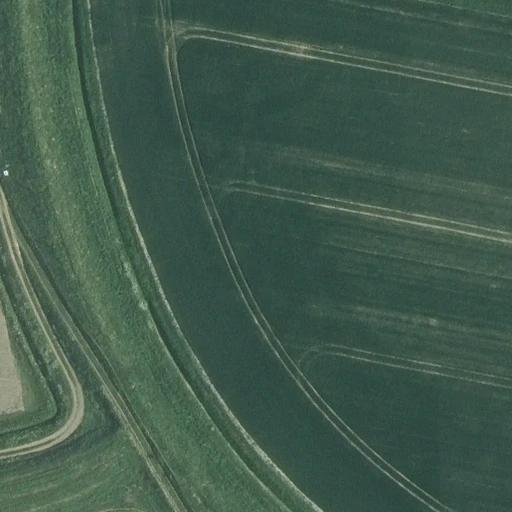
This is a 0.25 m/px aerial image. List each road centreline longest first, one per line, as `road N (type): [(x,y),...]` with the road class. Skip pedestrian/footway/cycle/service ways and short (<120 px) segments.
road 1 (track): [(3,216),(178,511)]
road 2 (track): [(0,455),(51,443),(78,408),(3,216)]
road 3 (track): [(46,0),(50,117),(83,216)]
